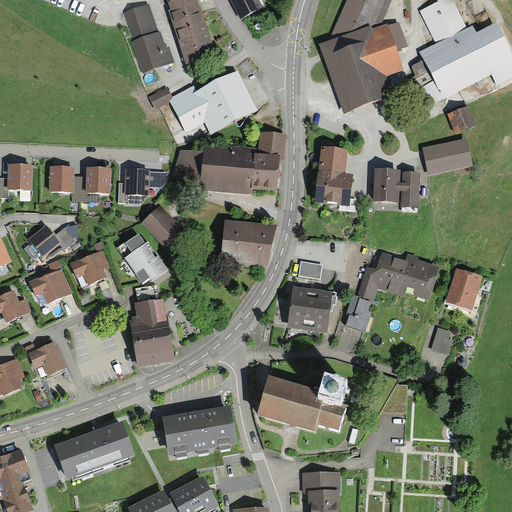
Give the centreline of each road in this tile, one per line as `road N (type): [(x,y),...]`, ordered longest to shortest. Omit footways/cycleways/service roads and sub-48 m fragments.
road 1 (tertiary): [(224,340),(256,304),(284,245),(293,189),(293,71)]
road 2 (tertiary): [(0,435),(140,388),(224,340)]
road 3 (residential): [(224,340),(275,511)]
road 4 (residential): [(0,150),(159,157)]
